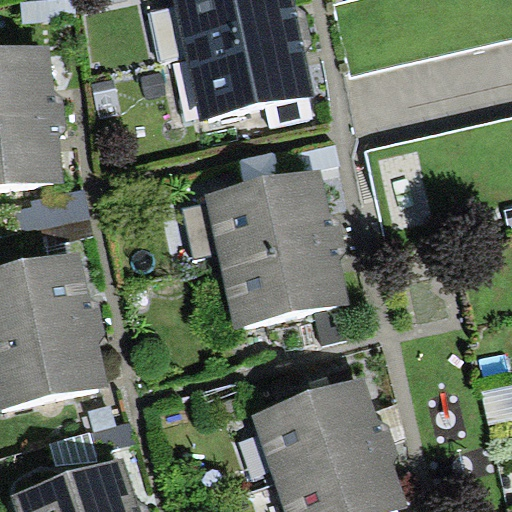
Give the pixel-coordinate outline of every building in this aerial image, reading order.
[(185,0),(195,56),(300,39),(293,0),(185,0)] [(511,0),(332,0),(329,1),(346,75),(511,35),(511,0)] [(300,39),(195,56),(207,123),(312,105),(300,39)] [(0,124),(52,122),(49,54),(0,56),(0,124)] [(511,116),(361,154),(385,252),(511,220),(511,116)] [(52,122),(0,124),(0,191),(55,189),(52,122)] [(224,253),(329,235),(318,169),(212,187),(224,253)] [(329,235),(224,253),(235,320),(340,302),(329,235)] [(0,336),(87,319),(74,251),(0,266),(0,336)] [(87,319),(0,336),(0,404),(100,385),(87,319)] [(278,476),(382,449),(365,383),(261,410),(278,476)] [(398,511),(382,449),(278,476),(287,511),(398,511)] [(22,511),(132,511),(120,464),(17,491),(22,511)]
